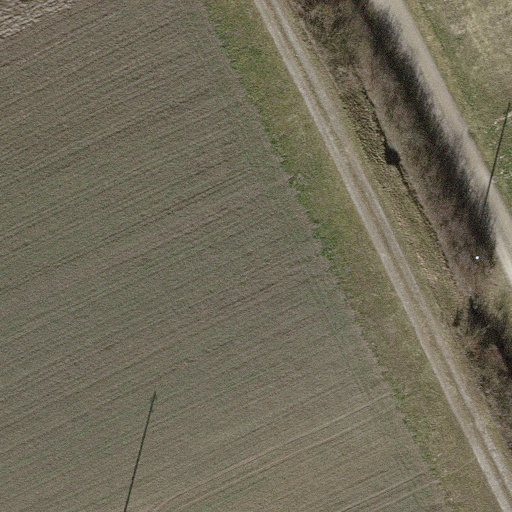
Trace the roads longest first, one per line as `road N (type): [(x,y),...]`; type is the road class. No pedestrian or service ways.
road 1 (track): [(254,0),(507,511)]
road 2 (track): [(511,262),(387,0)]
